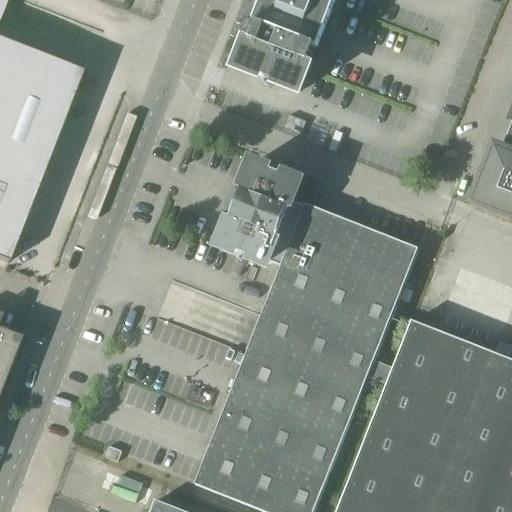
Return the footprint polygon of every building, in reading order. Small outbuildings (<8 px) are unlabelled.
[(0,0),(0,262),(7,265),(81,74),(0,42),(0,18),(6,0),(0,0)] [(264,0),(255,25),(256,25),(255,28),(256,28),(253,31),(254,33),(253,33),(253,34),(252,35),(251,39),(250,41),(248,41),(237,70),(299,93),(310,65),(309,65),(310,62),(312,58),(312,56),(314,54),(314,50),(315,50),(315,48),(317,49),(335,0),(264,0)] [(285,128),(301,135),(306,124),(289,117),(285,128)] [(511,126),(502,151),(495,149),(474,204),(491,210),(491,211),(494,212),(494,211),(511,218),(511,126)] [(281,268),(239,375),(194,486),(258,511),(315,511),(419,251),(305,206),(305,208),(291,203),(299,183),(253,165),(238,201),(234,199),(229,209),(234,211),(220,247),(266,266),(267,263),(281,268)] [(0,390),(20,340),(0,331),(0,317),(0,316),(0,390)] [(511,511),(511,362),(412,323),(337,511),(511,511)] [(105,459),(117,464),(122,453),(109,448),(105,459)] [(180,511),(156,502),(151,511),(180,511)]
